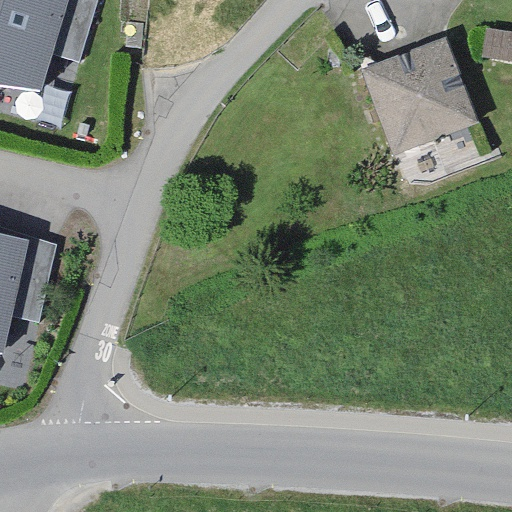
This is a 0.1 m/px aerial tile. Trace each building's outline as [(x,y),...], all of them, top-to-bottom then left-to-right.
[(80,63),(98,0),(3,0),(0,12),(0,87),(40,92),(52,54),(80,63)] [(126,46),(142,48),(144,23),(128,22),(126,46)] [(511,34),(488,31),(484,58),(511,61),(511,34)] [(476,123),(445,41),(364,72),(395,154),(476,123)] [(40,323),(56,252),(0,236),(0,354),(3,354),(11,317),(40,323)]
